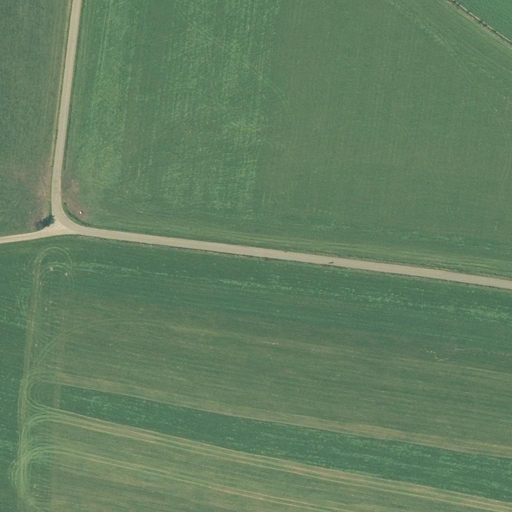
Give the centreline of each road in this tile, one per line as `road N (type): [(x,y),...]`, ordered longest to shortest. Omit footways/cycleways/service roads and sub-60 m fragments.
road 1 (unclassified): [(511,283),(79,231),(65,222)]
road 2 (unclassified): [(65,222),(55,204),(76,0)]
